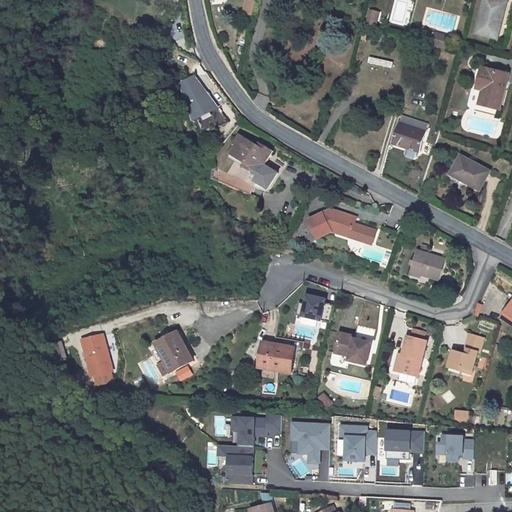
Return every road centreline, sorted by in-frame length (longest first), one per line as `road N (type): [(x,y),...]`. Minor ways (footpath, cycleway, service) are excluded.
road 1 (residential): [(492,245),(243,104),(213,59),(194,0)]
road 2 (residential): [(492,245),(470,300),(458,309),(421,307),(285,261),(272,293)]
